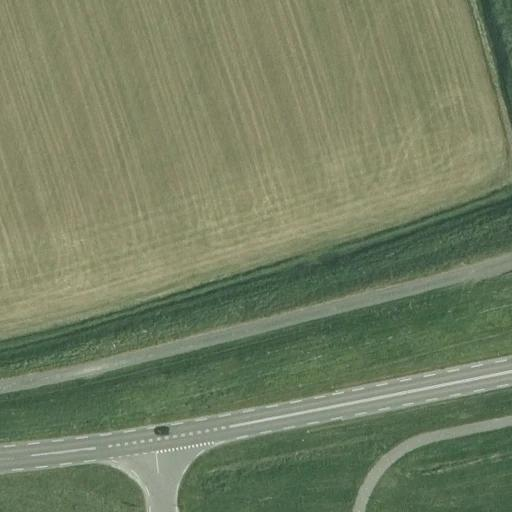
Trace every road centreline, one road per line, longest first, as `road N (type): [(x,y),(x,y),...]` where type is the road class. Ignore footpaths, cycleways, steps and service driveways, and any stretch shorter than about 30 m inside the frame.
road 1 (unclassified): [(0,382),(124,362),(511,259)]
road 2 (secondary): [(155,440),(511,371)]
road 3 (secondary): [(0,459),(155,440)]
